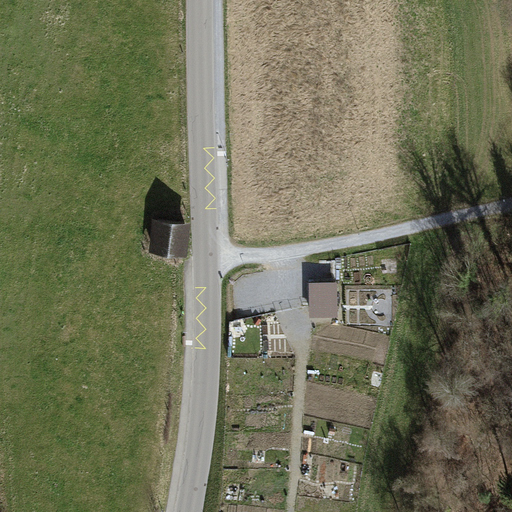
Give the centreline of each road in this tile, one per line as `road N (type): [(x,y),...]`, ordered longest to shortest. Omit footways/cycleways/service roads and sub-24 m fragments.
road 1 (unclassified): [(189,511),(207,341),(203,0)]
road 2 (track): [(511,204),(207,264)]
